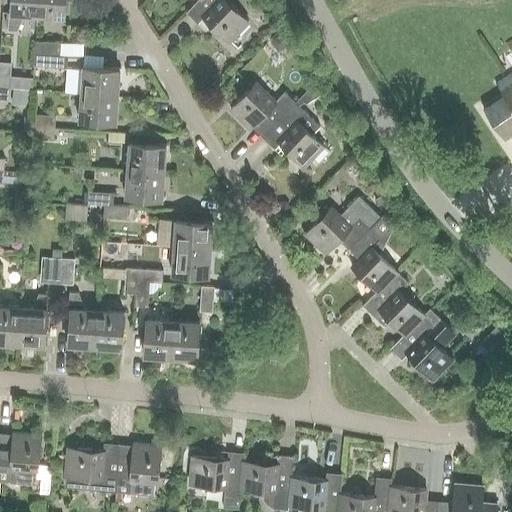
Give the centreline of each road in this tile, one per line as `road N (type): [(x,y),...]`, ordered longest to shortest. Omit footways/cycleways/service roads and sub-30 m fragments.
road 1 (residential): [(316,412),(317,332),(121,0)]
road 2 (unclassified): [(511,275),(441,208),(311,0)]
road 3 (residential): [(316,412),(0,379)]
road 4 (residential): [(511,411),(454,435),(316,412)]
